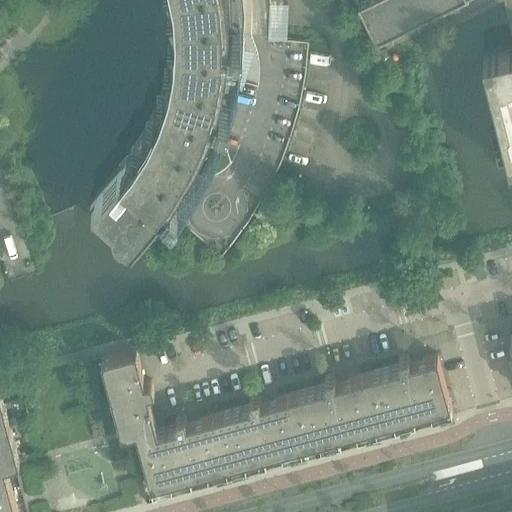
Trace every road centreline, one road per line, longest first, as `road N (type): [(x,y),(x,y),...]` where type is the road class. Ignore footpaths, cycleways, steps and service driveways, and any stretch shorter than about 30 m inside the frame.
road 1 (secondary): [(511,446),(268,511)]
road 2 (residential): [(351,94),(328,150),(339,169),(360,177),(382,172),(394,156),(383,113)]
road 3 (secondary): [(386,511),(511,477)]
